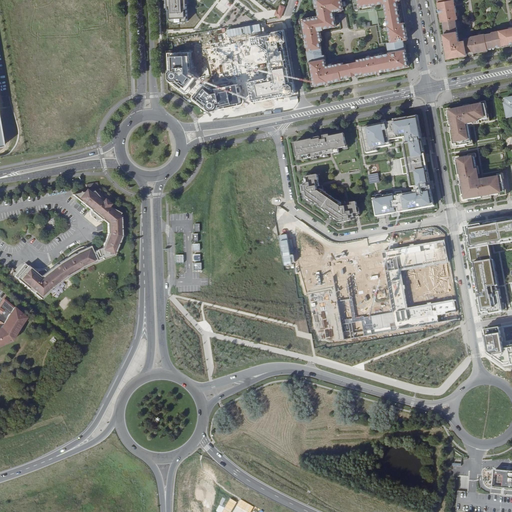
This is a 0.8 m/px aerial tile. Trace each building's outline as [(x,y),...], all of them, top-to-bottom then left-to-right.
[(167,0),(170,25),(191,24),(189,0),(167,0)] [(314,0),(316,8),(318,7),(319,15),(301,19),(305,40),(306,40),(307,48),(308,47),(309,51),(308,51),(310,62),(309,62),(313,86),(325,84),(328,83),(330,83),(343,80),(351,78),(350,77),(348,64),(344,65),(344,63),(329,66),(330,69),(328,70),(327,66),(325,55),(323,55),(321,41),(323,41),(320,29),(324,28),(324,29),(337,26),(334,12),(344,10),(341,0),(314,0)] [(358,0),(360,10),(376,7),(383,43),(387,42),(389,53),(390,56),(387,56),(386,53),(357,60),(358,62),(354,62),(357,75),(357,76),(365,75),(377,73),(380,72),(392,69),(393,70),(409,66),(407,57),(407,54),(406,50),(405,50),(404,40),(408,39),(400,0),(358,0)] [(498,46),(495,31),(493,32),(493,33),(486,34),(486,33),(475,35),(476,36),(465,38),(465,40),(460,41),(456,19),(458,19),(454,0),(437,0),(439,9),(440,12),(442,22),(444,21),(446,33),(447,37),(445,37),(446,42),(446,46),(448,56),(457,54),(457,56),(468,54),(468,52),(475,51),(475,53),(489,50),(488,48),(495,47),(498,46)] [(279,4),(274,16),(280,18),(285,7),(279,4)] [(511,27),(495,31),(498,46),(503,45),(503,47),(511,44),(511,27)] [(267,78),(248,82),(251,94),(249,97),(250,101),(253,103),(296,93),(285,30),(249,37),(251,46),(257,45),(268,52),(271,72),(267,78)] [(184,93),(189,93),(191,90),(190,86),(197,78),(191,73),(190,52),(168,52),(169,81),(184,93)] [(354,62),(348,64),(350,77),(357,75),(354,62)] [(212,89),(205,84),(199,92),(196,92),(193,96),(193,100),(209,111),(242,104),(238,84),(212,89)] [(465,108),(451,110),(452,114),(448,115),(450,126),(451,125),(452,131),(451,131),(453,145),(457,144),(457,147),(468,145),(468,143),(472,143),(469,130),(467,130),(466,127),(469,127),(474,126),(474,124),(489,121),(486,106),(482,107),(481,105),(471,107),(471,108),(465,109),(465,108)] [(380,124),(365,126),(367,139),(365,139),(367,152),(377,150),(376,145),(391,142),(390,141),(398,139),(398,138),(404,137),(408,157),(401,158),(404,173),(410,172),(413,187),(417,186),(418,191),(415,191),(415,193),(402,195),(401,192),(396,193),(397,197),(394,198),(393,195),(384,196),(384,199),(381,200),(380,195),(373,196),(377,214),(384,213),(384,215),(390,214),(389,212),(396,211),(396,210),(399,209),(399,212),(406,211),(406,209),(417,207),(418,209),(434,206),(431,189),(427,190),(427,188),(428,187),(428,185),(430,184),(429,182),(426,162),(425,155),(419,125),(418,126),(417,117),(387,123),(387,124),(380,126),(380,124)] [(306,159),(340,152),(339,149),(347,147),(344,133),(330,136),(330,135),(302,141),(302,142),(295,143),(296,151),(297,151),(298,158),(306,157),(306,159)] [(461,162),(457,162),(459,177),(460,177),(462,186),(461,186),(463,200),(465,200),(466,202),(482,199),(482,198),(491,196),(492,198),(500,196),(499,195),(505,194),(502,177),(486,180),(486,182),(479,183),(477,183),(476,180),(479,180),(475,159),(470,160),(469,158),(460,159),(461,162)] [(358,208),(357,202),(346,204),(345,201),(340,202),(324,191),(323,186),(320,186),(318,175),(312,176),(312,175),(305,176),(306,177),(303,178),(305,185),(302,186),(304,194),(305,194),(306,198),(339,221),(352,219),(352,218),(360,217),(359,215),(361,214),(360,208),(358,208)] [(81,193),(72,194),(91,210),(90,212),(91,216),(96,220),(100,220),(102,218),(108,223),(108,233),(102,248),(98,250),(100,255),(102,255),(104,259),(115,256),(123,236),(122,216),(120,214),(121,213),(111,207),(108,205),(103,201),(101,199),(94,191),(93,192),(91,191),(90,191),(81,193)] [(183,204),(183,212),(191,213),(191,205),(183,204)] [(511,218),(466,227),(483,316),(502,312),(490,252),(511,247),(511,218)] [(449,262),(445,238),(382,251),(393,312),(355,317),(344,260),(331,262),(335,287),(307,293),(317,344),(459,319),(456,300),(407,308),(401,270),(449,262)] [(73,251),(67,256),(69,258),(64,263),(62,261),(41,276),(25,263),(14,276),(41,299),(49,291),(49,290),(50,289),(68,276),(87,265),(87,266),(98,261),(91,246),(87,248),(86,246),(78,248),(73,251)] [(3,300),(0,304),(0,323),(2,325),(0,329),(0,344),(7,342),(8,343),(12,341),(16,332),(15,332),(17,329),(18,329),(25,319),(23,315),(5,299),(3,300)] [(500,327),(484,330),(489,355),(503,365),(504,366),(505,366),(511,364),(511,345),(503,347),(500,327)] [(511,472),(510,472),(510,475),(507,475),(508,472),(495,471),(493,488),(511,489),(511,472)]
